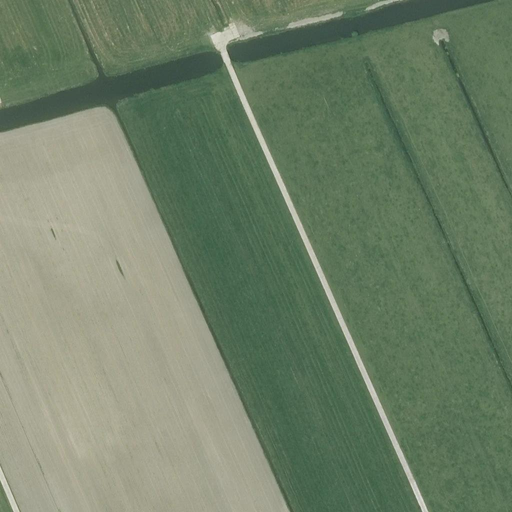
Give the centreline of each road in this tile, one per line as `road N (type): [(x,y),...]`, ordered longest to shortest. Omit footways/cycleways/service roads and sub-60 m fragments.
road 1 (track): [(219,45),(426,511)]
road 2 (track): [(219,45),(380,0)]
